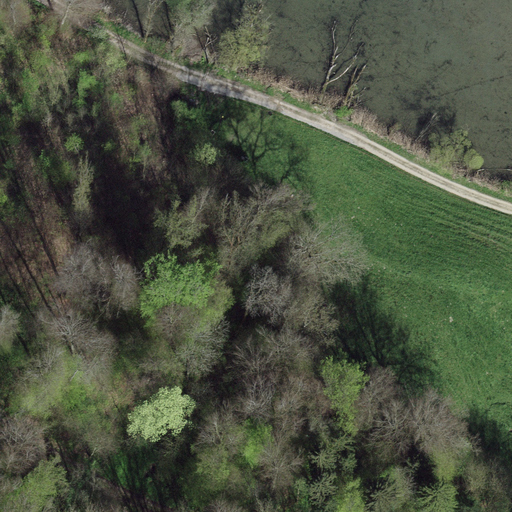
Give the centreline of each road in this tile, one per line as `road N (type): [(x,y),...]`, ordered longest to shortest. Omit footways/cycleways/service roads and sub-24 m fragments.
road 1 (track): [(55,0),(157,60),(511,210)]
road 2 (track): [(169,511),(115,492),(0,426)]
